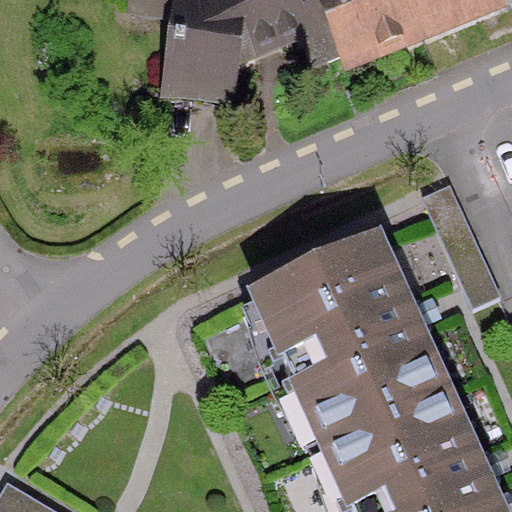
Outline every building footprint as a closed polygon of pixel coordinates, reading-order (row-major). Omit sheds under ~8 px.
[(174,0),(162,95),(223,103),(229,62),(292,36),(306,71),(336,59),(311,0),(290,0),(284,2),(283,0),(206,0),(193,6),(177,4),(177,0),(174,0)] [(489,0),(311,0),(336,59),(339,67),(492,6),(489,0)] [(444,192),(417,204),(467,315),(494,302),(444,192)] [(247,306),(316,455),(438,399),(411,341),(425,335),(412,306),(399,312),(370,250),(247,306)] [(468,463),(438,399),(316,455),(342,511),(489,511),(480,492),(494,486),(481,457),(468,463)] [(40,511),(2,489),(0,492),(0,511),(40,511)]
